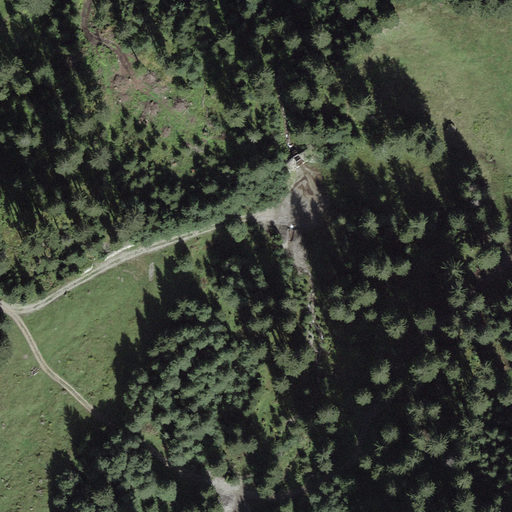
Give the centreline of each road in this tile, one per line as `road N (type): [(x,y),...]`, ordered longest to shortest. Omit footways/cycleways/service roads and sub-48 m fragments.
road 1 (track): [(0,304),(54,376),(185,476),(280,494),(344,469),(404,358),(511,260)]
road 2 (track): [(14,315),(136,247),(274,215)]
